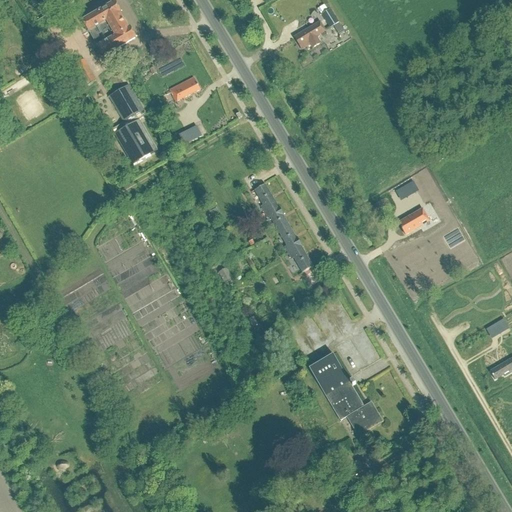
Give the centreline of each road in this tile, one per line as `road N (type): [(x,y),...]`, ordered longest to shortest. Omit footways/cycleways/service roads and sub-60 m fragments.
road 1 (primary): [(505,511),(200,0)]
road 2 (track): [(330,0),(389,88),(511,25)]
road 3 (residential): [(511,452),(431,314)]
